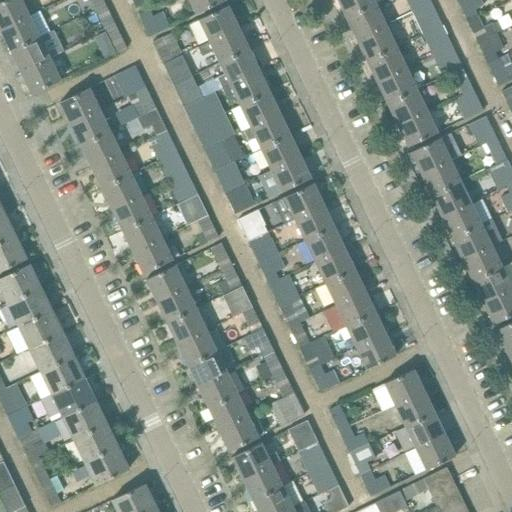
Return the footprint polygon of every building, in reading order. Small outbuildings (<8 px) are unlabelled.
[(20,0),(4,0),(0,2),(0,29),(28,16),(20,0)] [(90,0),(95,10),(105,5),(102,0),(90,0)] [(148,10),(143,0),(131,0),(139,15),(148,10)] [(225,1),(224,0),(188,0),(196,14),(225,1)] [(336,0),(345,18),(375,4),(372,0),(336,0)] [(429,0),(406,0),(412,12),(431,3),(429,0)] [(490,0),(457,0),(467,22),(486,13),(482,5),(491,1),(490,0)] [(441,24),(431,3),(412,12),(422,34),(441,24)] [(356,39),(385,25),(375,4),(345,18),(356,39)] [(95,10),(106,31),(116,27),(105,5),(95,10)] [(198,20),(209,41),(238,28),(227,6),(198,20)] [(154,21),(148,10),(139,15),(149,37),(169,27),(164,16),(154,21)] [(486,13),(467,22),(477,43),(496,34),(486,13)] [(28,16),(0,29),(0,30),(10,51),(39,37),(28,16)] [(441,24),(422,34),(433,55),(451,46),(441,24)] [(356,39),(366,61),(395,47),(385,25),(356,39)] [(106,31),(116,53),(126,48),(116,27),(106,31)] [(248,49),(238,28),(209,41),(200,46),(204,54),(212,50),(219,63),(248,49)] [(152,42),(162,64),(182,54),(171,33),(152,42)] [(496,34),(477,43),(488,65),(498,60),(495,53),(503,49),(496,34)] [(409,55),(426,47),(420,35),(404,44),(409,55)] [(39,37),(10,51),(21,73),(49,59),(39,37)] [(462,67),(451,46),(433,55),(443,77),(450,73),(462,67)] [(376,82),(406,68),(395,47),(366,61),(376,82)] [(219,63),(229,84),(258,71),(248,49),(219,63)] [(182,54),(162,64),(167,73),(186,63),(182,54)] [(498,86),(511,79),(511,67),(507,56),(498,60),(488,65),(498,86)] [(49,59),(21,73),(31,95),(60,80),(49,59)] [(125,71),(135,92),(145,87),(135,66),(125,71)] [(461,94),(472,89),(462,67),(450,73),(461,94)] [(376,82),(387,104),(416,90),(406,68),(376,82)] [(269,92),(258,71),(229,84),(240,106),(269,92)] [(173,85),(183,107),(202,97),(192,76),(173,85)] [(511,86),(501,91),(511,113),(511,112),(511,86)] [(135,92),(145,114),(156,109),(145,87),(135,92)] [(60,102),(70,124),(99,110),(88,88),(60,102)] [(472,89),(461,94),(453,98),(464,120),(483,111),(472,89)] [(387,104),(397,125),(427,111),(416,90),(387,104)] [(240,106),(250,127),(279,114),(269,92),(240,106)] [(213,119),(202,97),(183,107),(193,128),(213,119)] [(145,114),(156,135),(166,130),(156,109),(145,114)] [(70,124),(80,145),(109,131),(99,110),(70,124)] [(408,147),(437,133),(427,111),(397,125),(408,147)] [(289,135),(279,114),(250,127),(260,149),(289,135)] [(485,116),(468,124),(478,146),(484,143),(496,138),(485,116)] [(193,128),(204,150),(223,140),(213,119),(193,128)] [(176,152),(166,130),(156,135),(166,157),(176,152)] [(109,131),(80,145),(91,167),(120,153),(109,131)] [(260,149),(271,171),(300,157),(289,135),(260,149)] [(439,138),(410,152),(421,174),(449,160),(439,138)] [(484,143),(495,165),(506,159),(496,138),(484,143)] [(228,151),(223,140),(204,150),(214,171),(233,162),(244,157),(239,146),(228,151)] [(166,157),(177,178),(187,173),(176,152),(166,157)] [(91,167),(101,188),(130,174),(120,153),(91,167)] [(310,178),(300,157),(271,171),(281,192),(310,178)] [(449,160),(421,174),(431,195),(460,181),(455,171),(460,168),(455,158),(449,160)] [(500,175),(506,186),(511,182),(511,171),(506,159),(495,165),(489,167),(494,178),(500,175)] [(214,171),(224,193),(244,184),(233,162),(214,171)] [(177,178),(186,198),(196,193),(187,173),(177,178)] [(101,188),(111,208),(139,195),(138,193),(139,192),(130,174),(101,188)] [(442,218),(471,204),(460,181),(431,195),(442,218)] [(511,182),(506,186),(508,191),(501,194),(509,210),(511,208),(511,182)] [(244,183),(244,184),(224,193),(235,214),(255,205),(244,183)] [(295,221),(324,207),(313,184),(284,197),(295,221)] [(196,219),(207,214),(196,193),(186,198),(196,219)] [(111,208),(121,229),(149,216),(139,195),(111,208)] [(481,226),(471,204),(442,218),(452,239),(481,226)] [(238,220),(249,243),(259,238),(268,234),(264,226),(275,221),(268,205),(238,220)] [(305,242),(334,228),(324,207),(295,221),(305,242)] [(3,214),(0,215),(0,243),(14,236),(3,214)] [(201,246),(218,238),(207,214),(196,219),(202,230),(194,233),(201,246)] [(121,229),(132,251),(159,237),(149,216),(121,229)] [(462,261),(491,247),(481,226),(452,239),(462,261)] [(315,263),(344,250),(334,228),(305,242),(315,263)] [(14,236),(0,243),(0,271),(26,259),(14,236)] [(159,237),(132,251),(143,274),(170,261),(159,237)] [(249,243),(259,264),(269,259),(259,238),(249,243)] [(210,248),(222,271),(232,267),(221,243),(210,248)] [(501,268),(491,247),(462,261),(473,282),(501,268)] [(326,285),(354,271),(344,250),(315,263),(326,285)] [(259,264),(269,286),(279,281),(269,259),(259,264)] [(0,278),(0,289),(7,304),(40,288),(35,278),(39,276),(34,265),(30,267),(28,264),(0,278)] [(157,303),(184,289),(173,266),(146,279),(157,303)] [(242,288),(232,267),(222,271),(232,293),(242,288)] [(501,268),(473,282),(483,303),(511,289),(501,268)] [(336,306),(365,292),(354,271),(326,285),(336,306)] [(269,286),(279,307),(289,302),(279,281),(269,286)] [(40,288),(7,304),(18,327),(51,311),(40,288)] [(242,314),(253,309),(242,288),(232,293),(222,297),(233,319),(242,314)] [(195,311),(184,289),(157,303),(167,324),(195,311)] [(511,315),(511,290),(511,289),(483,303),(493,324),(511,315)] [(346,327),(375,313),(365,292),(336,306),(346,327)] [(279,307),(290,328),(300,323),(289,302),(279,307)] [(263,330),(253,309),(242,314),(253,335),(263,330)] [(51,311),(18,327),(29,349),(62,333),(51,311)] [(177,345),(205,332),(195,311),(167,324),(177,345)] [(356,348),(385,335),(375,313),(346,327),(356,348)] [(511,322),(496,330),(506,351),(511,348),(511,322)] [(290,328),(300,349),(310,345),(300,323),(290,328)] [(253,335),(263,356),(273,352),(263,330),(253,335)] [(215,353),(205,332),(177,345),(188,367),(215,353)] [(62,333),(29,349),(40,372),(73,356),(62,333)] [(366,370),(395,356),(385,335),(356,348),(366,370)] [(324,338),(310,345),(300,349),(310,371),(328,362),(334,359),(324,338)] [(283,373),(273,352),(263,356),(273,378),(283,373)] [(198,388),(226,374),(215,353),(188,367),(198,388)] [(73,356),(40,372),(51,395),(84,379),(73,356)] [(328,362),(310,371),(320,392),(338,383),(328,362)] [(384,383),(395,405),(423,392),(413,370),(384,383)] [(273,378),(284,399),(294,394),(283,373),(273,378)] [(236,396),(226,374),(198,388),(208,409),(236,396)] [(84,379),(51,395),(62,418),(95,402),(84,379)] [(0,403),(7,417),(15,413),(28,406),(17,384),(4,390),(0,391),(0,403)] [(395,405),(405,427),(434,413),(423,392),(395,405)] [(294,394),(284,399),(271,405),(281,426),(304,415),(294,394)] [(219,430),(246,417),(236,396),(208,409),(219,430)] [(95,402),(62,418),(73,440),(106,424),(95,402)] [(338,432),(338,433),(350,427),(339,406),(329,411),(339,431),(338,432)] [(26,435),(15,413),(7,417),(18,439),(26,435)] [(405,427),(415,448),(444,434),(434,413),(405,427)] [(253,414),(246,417),(219,430),(229,452),(256,438),(263,434),(253,414)] [(297,452),(317,442),(307,420),(287,430),(297,452)] [(73,440),(84,463),(117,447),(106,424),(73,440)] [(354,438),(350,427),(338,433),(339,434),(340,434),(349,453),(368,444),(363,434),(354,438)] [(444,434),(415,448),(426,470),(454,456),(444,434)] [(18,439),(29,462),(37,458),(26,435),(18,439)] [(308,473),(328,464),(317,442),(297,452),(308,473)] [(242,479),(270,465),(260,443),(231,457),(242,479)] [(349,453),(360,475),(370,470),(365,459),(373,455),(368,444),(349,453)] [(117,447),(84,463),(95,486),(128,470),(117,447)] [(29,462),(40,485),(48,481),(37,458),(29,462)] [(0,491),(14,485),(2,462),(0,462),(0,491)] [(318,494),(338,485),(328,464),(308,473),(318,494)] [(281,486),(270,465),(242,479),(252,500),(281,486)] [(446,467),(421,480),(426,490),(451,478),(446,467)] [(375,480),(370,470),(360,475),(371,497),(390,488),(384,476),(375,480)] [(427,491),(431,499),(456,487),(451,478),(426,490),(427,491)] [(421,480),(414,483),(420,494),(427,491),(426,490),(421,480)] [(60,504),(48,481),(40,485),(51,508),(60,504)] [(111,500),(117,511),(140,511),(154,505),(144,484),(111,500)] [(326,511),(338,511),(349,507),(338,485),(318,494),(326,511)] [(258,511),(281,511),(291,508),(281,486),(252,500),(258,511)] [(435,507),(436,509),(461,497),(456,487),(431,499),(435,507)] [(398,491),(379,500),(384,511),(394,511),(406,507),(404,502),(398,491)] [(13,511),(24,507),(19,496),(5,503),(9,511),(13,511)] [(436,509),(437,511),(453,511),(465,506),(461,497),(436,509)] [(378,511),(374,503),(355,511),(378,511)]
